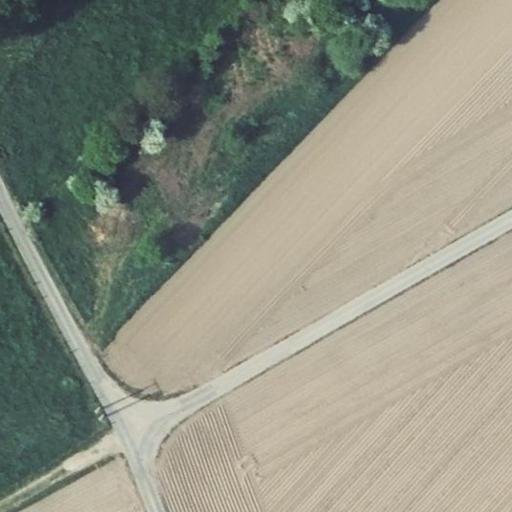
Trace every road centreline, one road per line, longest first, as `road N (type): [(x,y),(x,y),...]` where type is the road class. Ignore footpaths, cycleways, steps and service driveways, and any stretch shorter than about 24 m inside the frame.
road 1 (unclassified): [(511,217),(123,437)]
road 2 (unclassified): [(0,193),(123,437)]
